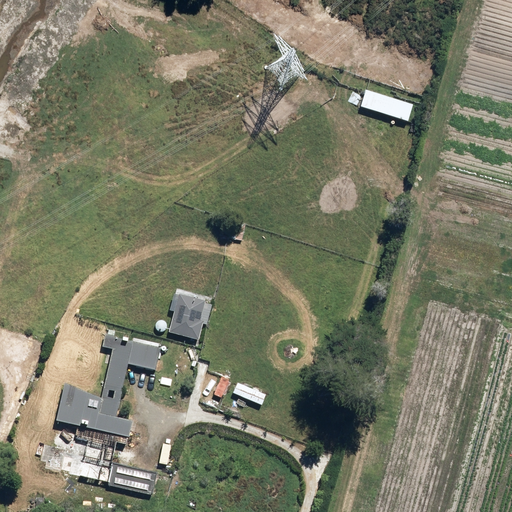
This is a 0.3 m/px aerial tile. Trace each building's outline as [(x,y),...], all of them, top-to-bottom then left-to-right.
[(411,106),(364,91),(359,108),(406,122),(411,106)] [(352,93),(348,102),(357,105),(360,96),(352,93)] [(205,302),(178,295),(168,333),(197,341),(202,322),(199,322),(205,302)] [(130,423),(115,419),(127,366),(154,372),(159,349),(113,339),(114,337),(104,336),(102,348),(111,350),(101,400),(63,384),(54,422),(76,427),(73,441),(84,443),(82,452),(41,443),(38,459),(40,460),(39,464),(43,465),(42,471),(151,497),(157,473),(114,464),(115,459),(112,458),(115,444),(125,446),(130,423)] [(220,400),(228,380),(222,378),(214,397),(220,400)] [(265,396),(236,384),(232,394),(261,406),(265,396)] [(33,510),(43,511),(44,498),(35,497),(33,510)]
